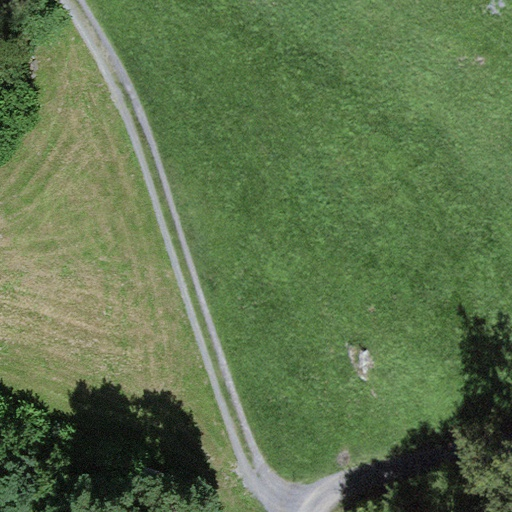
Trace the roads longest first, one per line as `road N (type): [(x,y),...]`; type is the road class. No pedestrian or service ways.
road 1 (track): [(293,511),(262,482),(247,453),(157,178),(122,89),(72,0)]
road 2 (unclassified): [(511,444),(347,483),(308,511)]
